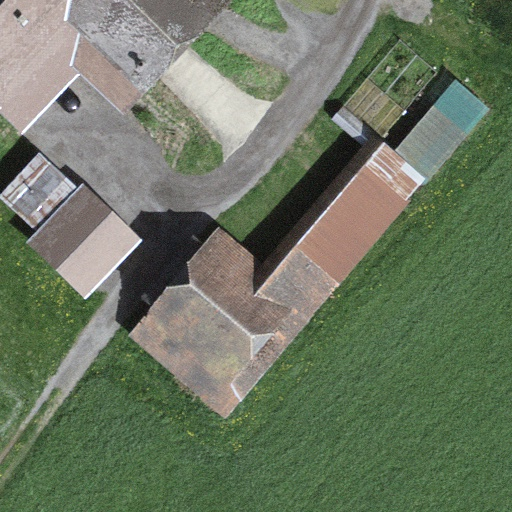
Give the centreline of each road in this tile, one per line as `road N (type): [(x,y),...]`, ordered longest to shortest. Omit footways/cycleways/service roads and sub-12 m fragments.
road 1 (track): [(114,185),(173,213),(214,203),(262,158),(329,73),(368,0)]
road 2 (track): [(0,471),(173,213)]
